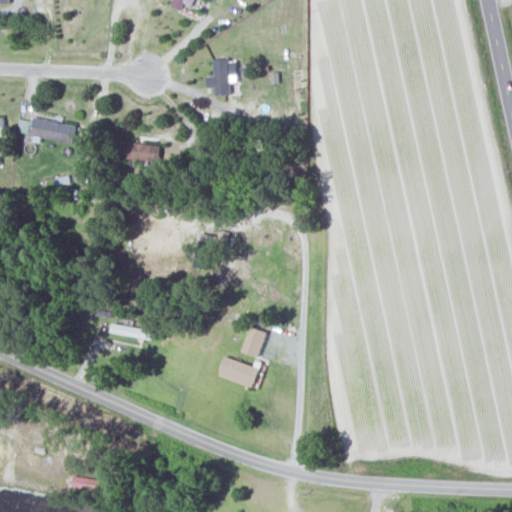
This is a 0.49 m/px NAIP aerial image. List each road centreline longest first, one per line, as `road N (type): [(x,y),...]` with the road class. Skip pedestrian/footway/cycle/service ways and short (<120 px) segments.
road 1 (residential): [(511,488),(296,471),(215,445),(0,347)]
road 2 (residential): [(0,68),(150,74)]
